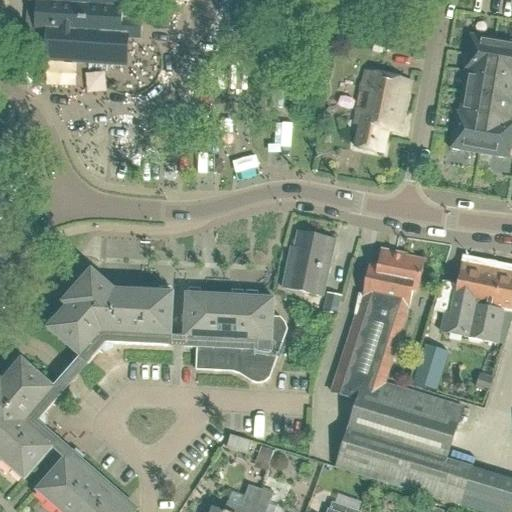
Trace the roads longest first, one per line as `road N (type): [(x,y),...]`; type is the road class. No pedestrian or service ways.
road 1 (residential): [(206,0),(179,76),(161,99),(74,106),(39,124)]
road 2 (residential): [(405,212),(445,0)]
road 3 (secondary): [(208,210),(65,207)]
road 4 (secondary): [(405,212),(281,193)]
